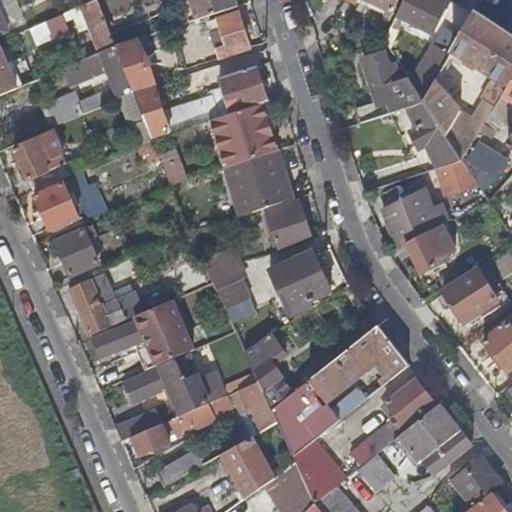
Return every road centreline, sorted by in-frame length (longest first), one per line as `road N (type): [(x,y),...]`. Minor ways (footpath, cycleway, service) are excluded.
road 1 (residential): [(511,456),(371,278),(275,0)]
road 2 (residential): [(139,511),(0,199)]
